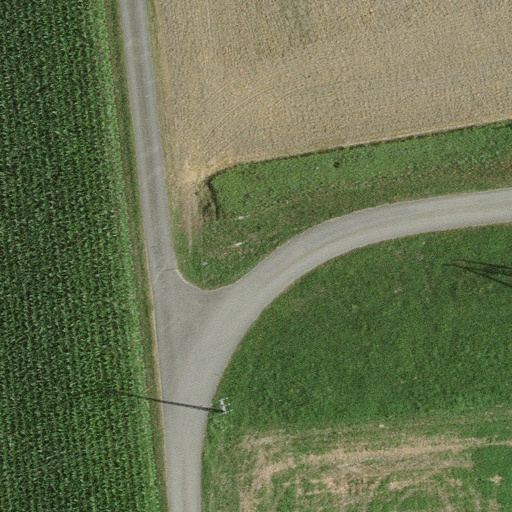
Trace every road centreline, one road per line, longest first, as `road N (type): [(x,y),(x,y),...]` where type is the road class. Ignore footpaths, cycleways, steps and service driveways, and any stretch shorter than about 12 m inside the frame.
road 1 (track): [(511,204),(336,236),(267,280),(174,359),(190,511)]
road 2 (track): [(132,0),(174,359)]
